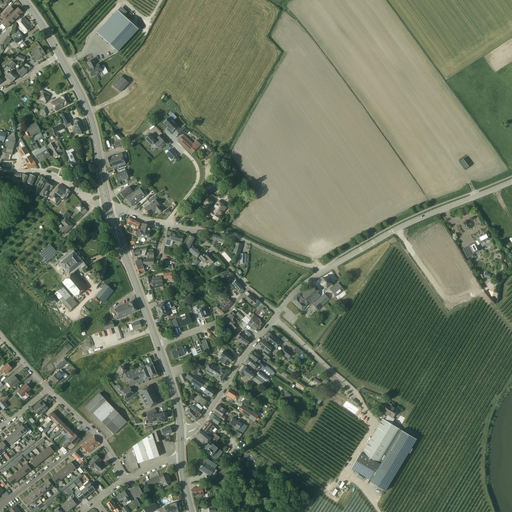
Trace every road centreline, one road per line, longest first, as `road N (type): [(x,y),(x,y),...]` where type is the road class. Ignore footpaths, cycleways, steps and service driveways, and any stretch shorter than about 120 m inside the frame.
road 1 (tertiary): [(326,269),(392,231),(511,181)]
road 2 (tertiary): [(180,432),(197,426),(277,313)]
road 3 (unclassified): [(326,269),(187,227)]
